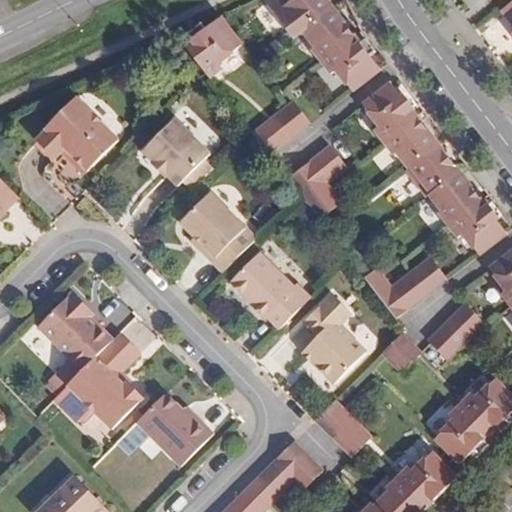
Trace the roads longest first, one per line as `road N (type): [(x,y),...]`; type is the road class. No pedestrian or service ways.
road 1 (residential): [(0,299),(83,218),(282,411),(187,511)]
road 2 (residential): [(398,0),(498,139)]
